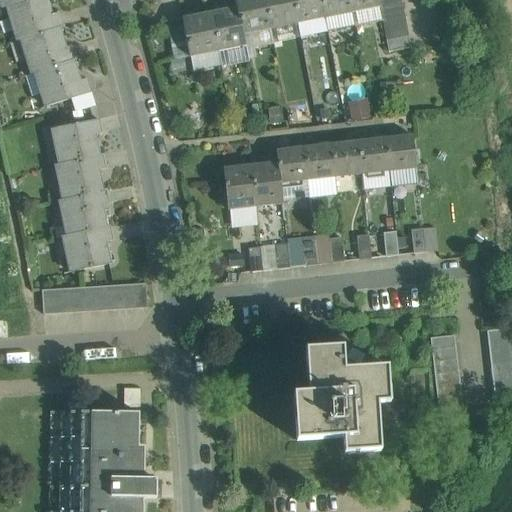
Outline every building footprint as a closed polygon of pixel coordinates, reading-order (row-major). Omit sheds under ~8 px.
[(46,0),(31,0),(10,7),(20,41),(23,40),(59,29),(62,28),(58,14),(51,16),(46,0)] [(263,0),(235,0),(237,8),(243,35),(270,30),(263,0)] [(292,0),(263,0),(270,30),(297,24),(292,0)] [(320,0),(292,0),(297,24),(324,19),(320,0)] [(348,0),(320,0),(324,19),(351,13),(348,0)] [(348,0),(351,13),(379,8),(377,0),(348,0)] [(402,0),(377,0),(379,8),(380,10),(403,5),(402,0)] [(380,10),(382,21),(406,16),(403,5),(380,10)] [(237,8),(210,14),(218,52),(245,46),(243,35),(237,8)] [(210,14),(183,19),(191,57),(218,52),(210,14)] [(406,16),(382,21),(384,32),(408,27),(406,16)] [(408,27),(384,32),(386,43),(410,38),(408,27)] [(59,29),(23,40),(34,73),(38,72),(73,61),(77,60),(73,47),(65,49),(59,29)] [(410,38),(386,43),(389,54),(412,49),(410,38)] [(73,61),(38,72),(48,105),(91,92),(87,79),(79,81),(73,61)] [(351,120),(370,117),(367,98),(348,102),(351,120)] [(306,102),(294,104),(297,122),(309,120),(306,102)] [(99,120),(75,125),(77,138),(94,135),(102,133),(99,120)] [(75,125),(55,130),(62,165),(78,161),(99,157),(94,135),(77,138),(75,125)] [(413,136),(385,139),(389,172),(416,169),(413,136)] [(385,139),(358,142),(362,175),(389,172),(385,139)] [(358,142),(331,145),(334,178),(362,175),(358,142)] [(331,145),(304,148),(307,181),(334,178),(331,145)] [(304,148),(276,151),(277,163),(278,163),(280,184),(281,184),(307,181),(304,148)] [(99,157),(78,161),(81,174),(98,171),(106,169),(103,156),(99,157)] [(81,174),(78,161),(62,165),(59,166),(66,200),(81,197),(102,192),(98,171),(81,174)] [(277,163),(251,166),(255,208),(283,204),(281,184),(280,184),(278,163),(277,163)] [(251,166),(223,169),(228,211),(255,208),(251,166)] [(102,192),(81,197),(84,209),(101,206),(109,204),(106,191),(102,192)] [(66,200),(61,201),(69,236),(83,233),(106,227),(101,206),(84,209),(81,197),(66,200)] [(106,227),(83,233),(86,246),(104,242),(112,240),(109,227),(106,227)] [(423,229),(412,231),(415,254),(426,253),(423,229)] [(104,242),(86,246),(83,233),(69,236),(64,237),(72,272),(109,264),(104,242)] [(395,233),(385,234),(387,257),(398,256),(395,233)] [(368,236),(357,237),(359,260),(371,259),(368,236)] [(330,237),(314,238),(314,242),(316,265),(333,264),(330,240),(330,237)] [(341,239),(330,240),(333,264),(344,262),(341,239)] [(316,265),(314,242),(305,243),(307,266),(316,265)] [(287,245),(276,247),(279,269),(290,268),(287,245)] [(276,247),(260,248),(262,271),(279,269),(276,247)] [(248,249),(250,272),(262,271),(260,248),(248,249)] [(145,284),(129,286),(131,310),(147,309),(145,284)] [(129,286),(111,287),(113,311),(131,310),(129,286)] [(111,287),(93,288),(95,312),(113,311),(111,287)] [(93,288),(76,289),(77,313),(95,312),(93,288)] [(76,289),(58,290),(59,314),(77,313),(76,289)] [(59,314),(58,290),(42,291),(43,316),(59,314)] [(511,343),(510,329),(487,332),(495,403),(511,401),(511,343)] [(454,336),(430,339),(432,351),(455,348),(454,336)] [(343,348),(306,350),(309,394),(294,395),(297,441),(344,438),(345,453),(380,451),(377,404),(389,403),(387,368),(344,371),(343,348)] [(455,348),(432,351),(433,362),(457,360),(455,348)] [(457,360),(433,362),(434,374),(458,372),(457,360)] [(458,372),(434,374),(436,386),(459,383),(458,372)] [(459,383),(436,386),(437,398),(461,395),(459,383)] [(461,395),(437,398),(438,410),(462,407),(461,395)] [(137,415),(51,413),(49,511),(135,511),(136,498),(136,479),(137,415)] [(155,480),(143,479),(142,498),(155,498),(155,480)]
